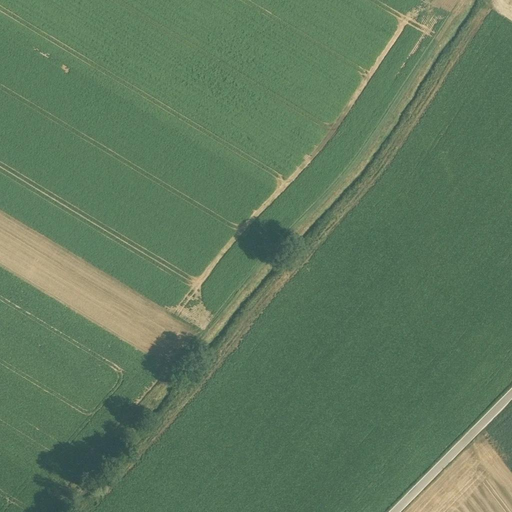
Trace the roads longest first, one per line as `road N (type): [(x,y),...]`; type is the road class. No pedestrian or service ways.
road 1 (track): [(51,511),(363,151),(464,0)]
road 2 (unclassified): [(395,511),(511,393)]
